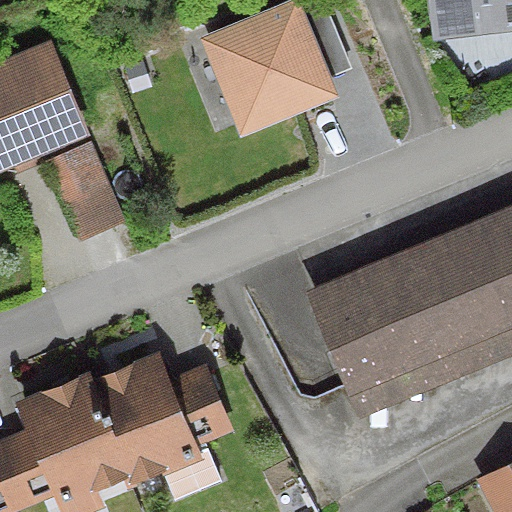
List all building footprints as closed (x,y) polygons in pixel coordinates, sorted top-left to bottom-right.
[(511,20),(511,0),(432,0),(436,29),(511,20)] [(327,85),(295,6),(213,39),(246,119),(327,85)] [(0,162),(78,130),(44,47),(0,65),(0,162)] [(86,149),(56,161),(81,223),(110,210),(86,149)] [(511,217),(312,300),(347,384),(511,316),(511,217)] [(174,508),(220,488),(202,445),(225,436),(198,372),(170,383),(177,399),(169,402),(151,360),(88,386),(126,480),(129,488),(161,475),(174,508)] [(85,378),(22,405),(32,431),(62,506),(126,480),(88,386),(85,378)] [(36,494),(14,439),(0,444),(0,484),(9,505),(36,494)] [(511,465),(481,481),(496,508),(511,499),(511,465)] [(0,484),(0,509),(9,505),(0,484)] [(511,511),(511,499),(496,508),(497,511),(511,511)]
